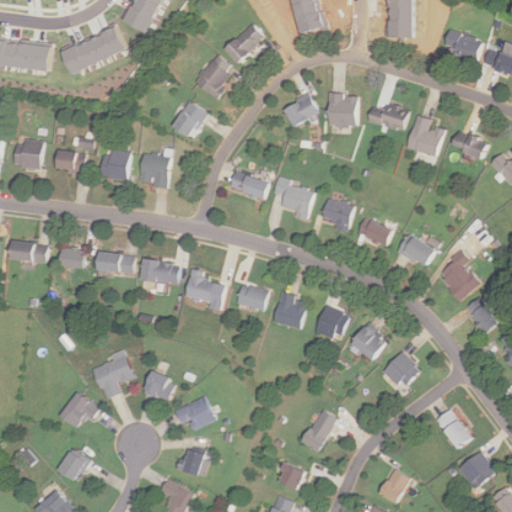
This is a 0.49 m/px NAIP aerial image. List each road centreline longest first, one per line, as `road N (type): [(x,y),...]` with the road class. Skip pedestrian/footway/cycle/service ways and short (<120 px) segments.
road 1 (residential): [(0,202),(203,230),(370,277),(422,312),(511,425)]
road 2 (residential): [(203,230),(230,144),(272,86),(304,62),(348,55),(511,110)]
road 3 (residential): [(469,369),(374,443),(335,511)]
